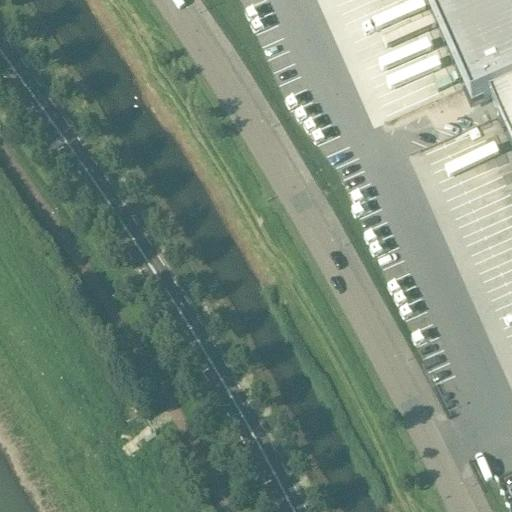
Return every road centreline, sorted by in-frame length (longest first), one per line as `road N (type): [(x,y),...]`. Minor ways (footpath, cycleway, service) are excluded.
road 1 (unclassified): [(460,511),(368,330),(164,0)]
road 2 (tertiary): [(299,511),(273,458),(0,56)]
